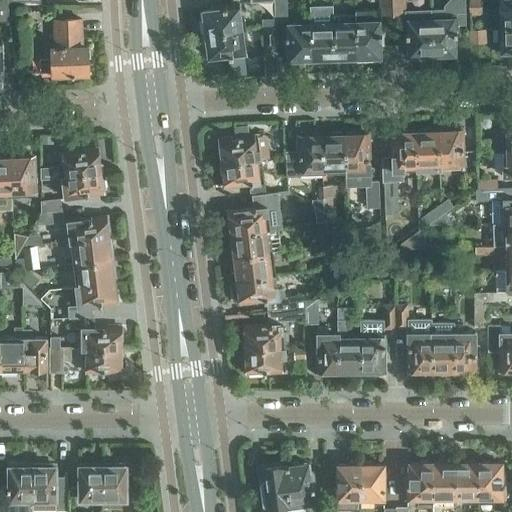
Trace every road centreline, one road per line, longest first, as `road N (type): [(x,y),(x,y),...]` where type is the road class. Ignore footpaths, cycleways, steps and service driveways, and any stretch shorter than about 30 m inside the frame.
road 1 (residential): [(152,105),(511,92)]
road 2 (residential): [(190,415),(511,411)]
road 3 (secondary): [(190,415),(152,105)]
road 4 (residential): [(0,419),(190,415)]
road 5 (residential): [(152,105),(0,114)]
